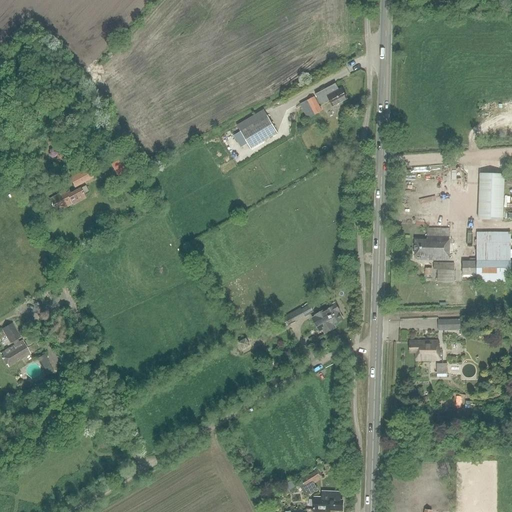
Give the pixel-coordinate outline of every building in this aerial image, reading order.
[(330,101),(332,106),(347,99),(341,89),(337,91),(333,85),(315,95),(321,106),(330,101)] [(311,110),(314,115),(321,111),(313,97),(306,101),(311,110)] [(306,101),(299,105),(307,119),(314,115),(311,110),(306,101)] [(247,144),(250,150),(277,133),(266,116),(233,136),(241,148),(247,144)] [(126,159),(117,165),(124,177),(133,171),(126,159)] [(74,187),(87,181),(82,172),(70,178),(74,187)] [(504,174),(479,174),(478,219),(503,220),(504,174)] [(49,199),(50,202),(54,209),(58,207),(60,210),(71,204),(72,206),(85,198),(79,189),(67,196),(64,191),(49,199)] [(511,260),(510,260),(510,233),(476,232),(476,261),(462,261),(462,276),(476,276),(476,282),(510,282),(510,270),(511,269),(511,260)] [(427,237),(427,240),(415,240),(415,256),(421,256),(421,260),(449,260),(449,237),(427,237)] [(454,282),(453,263),(437,263),(437,283),(454,282)] [(304,317),(314,312),(310,304),(300,310),(299,308),(283,317),(288,326),(304,317)] [(324,335),(333,329),(334,327),(333,324),(342,319),(334,306),(325,311),(325,312),(317,316),(316,314),(313,316),(314,316),(310,318),(319,333),(322,332),(324,335)] [(438,331),(450,330),(461,330),(461,320),(438,320),(438,331)] [(20,338),(11,324),(1,330),(10,343),(12,342),(14,346),(0,353),(0,354),(2,358),(1,359),(5,365),(6,365),(8,367),(26,357),(24,354),(28,352),(21,341),(18,343),(16,340),(20,338)] [(246,338),(238,342),(242,350),(250,346),(246,338)] [(415,361),(439,360),(439,341),(421,341),(421,344),(410,344),(410,353),(415,353),(415,361)] [(39,364),(41,363),(46,360),(44,355),(36,358),(39,364)] [(440,363),(440,373),(451,372),(451,363),(440,363)] [(50,367),(44,371),(43,371),(46,376),(53,373),(50,367)] [(318,489),(313,482),(322,477),(318,470),(309,476),(308,474),(302,478),(303,481),(298,484),(303,492),(304,493),(307,494),(310,494),(318,489)] [(342,510),(342,501),(339,501),(339,492),(324,492),(322,494),(322,497),(314,497),(313,511),(329,511),(330,510),(342,510)]
